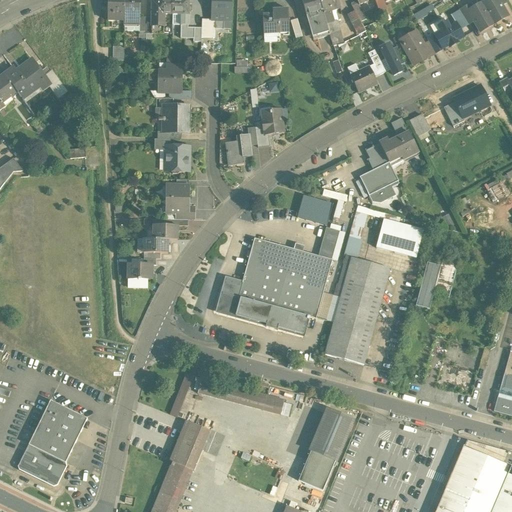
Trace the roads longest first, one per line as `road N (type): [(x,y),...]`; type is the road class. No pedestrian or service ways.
road 1 (residential): [(511,40),(354,118),(270,172),(185,263),(145,336)]
road 2 (residential): [(511,438),(145,336)]
road 3 (track): [(141,345),(124,338),(115,317),(94,0)]
road 4 (residential): [(145,336),(104,511)]
